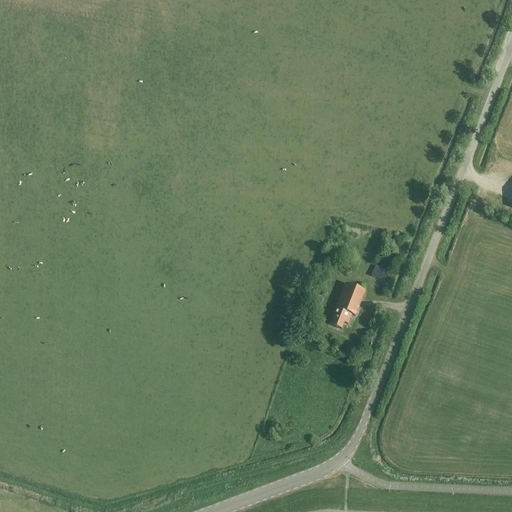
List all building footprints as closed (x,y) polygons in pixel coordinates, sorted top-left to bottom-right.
[(371,277),(384,282),(388,272),(375,266),(371,277)] [(351,315),(355,317),(365,292),(346,284),(335,309),(337,310),(331,326),(341,330),(344,323),(347,324),(351,315)] [(310,307),(317,310),(321,302),(313,299),(310,307)] [(427,331),(421,349),(443,356),(445,349),(440,348),(448,321),(440,318),(435,333),(427,331)] [(478,329),(479,323),(470,321),(468,327),(478,329)] [(370,453),(358,454),(359,466),(370,466),(370,453)]
